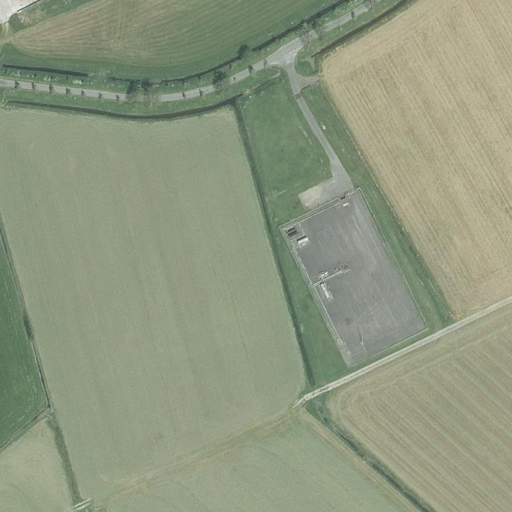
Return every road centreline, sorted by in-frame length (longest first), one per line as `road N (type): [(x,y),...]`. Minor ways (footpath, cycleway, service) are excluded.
road 1 (unclassified): [(0,82),(129,98),(193,93),(373,0)]
road 2 (track): [(304,398),(511,298)]
